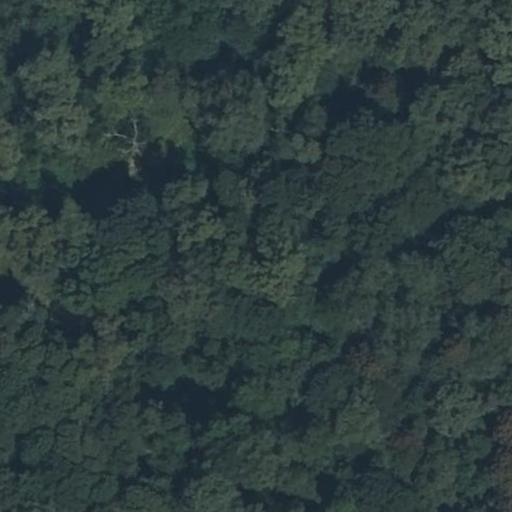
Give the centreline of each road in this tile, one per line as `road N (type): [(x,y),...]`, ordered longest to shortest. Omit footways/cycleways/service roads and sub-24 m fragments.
road 1 (track): [(335,0),(0,322)]
road 2 (track): [(275,511),(0,249)]
